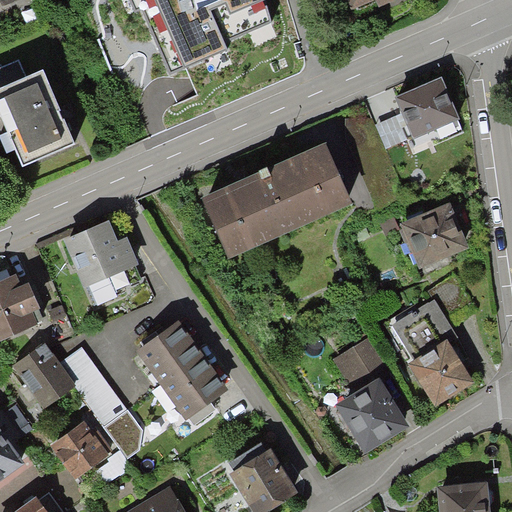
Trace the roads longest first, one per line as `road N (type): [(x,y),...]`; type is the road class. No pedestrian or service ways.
road 1 (residential): [(114,181),(333,505)]
road 2 (residential): [(114,181),(321,87)]
road 3 (residential): [(333,505),(419,443),(511,391)]
road 4 (residential): [(511,227),(488,17)]
road 5 (residential): [(321,87),(488,17)]
road 6 (residential): [(0,231),(114,181)]
